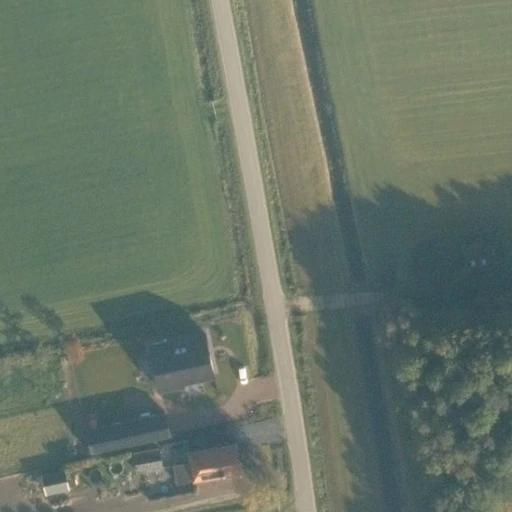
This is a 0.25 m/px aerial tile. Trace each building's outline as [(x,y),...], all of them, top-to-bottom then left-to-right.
[(494,265),(490,240),(461,244),(464,269),(494,265)] [(205,321),(150,333),(153,347),(160,378),(183,373),(183,370),(214,363),(205,321)] [(0,377),(0,409),(29,406),(25,374),(0,377)] [(169,434),(164,411),(85,428),(90,452),(169,434)] [(238,471),(234,445),(187,453),(191,481),(221,476),(221,474),(238,471)] [(162,468),(159,446),(133,450),(137,472),(162,468)] [(45,469),(48,490),(70,487),(67,466),(45,469)]
